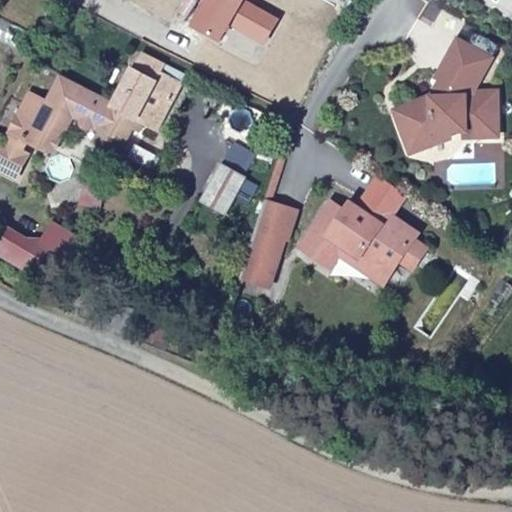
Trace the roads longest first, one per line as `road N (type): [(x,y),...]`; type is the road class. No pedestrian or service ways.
road 1 (track): [(0,297),(410,479),(511,484)]
road 2 (residential): [(309,123),(378,0)]
